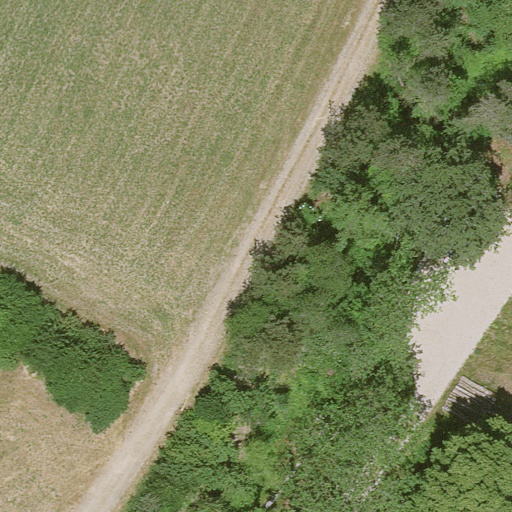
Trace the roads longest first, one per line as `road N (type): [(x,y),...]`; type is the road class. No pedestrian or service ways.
road 1 (track): [(95,511),(183,370),(376,0)]
road 2 (track): [(348,511),(511,273)]
